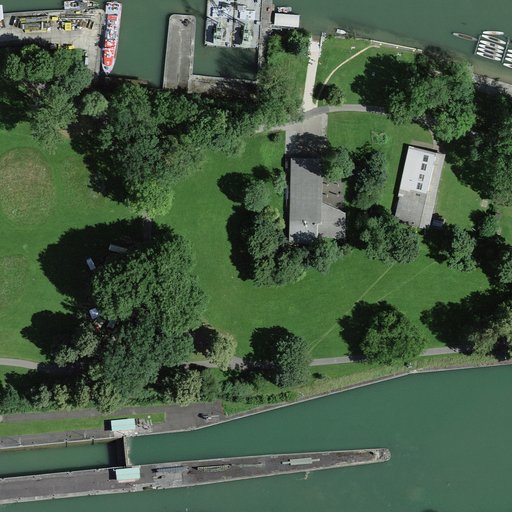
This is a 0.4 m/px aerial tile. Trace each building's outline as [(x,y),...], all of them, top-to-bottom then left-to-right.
[(444,155),(408,147),(393,220),(428,228),(444,155)] [(506,153),(491,148),(480,184),(494,189),(506,153)] [(325,160),(292,159),(292,223),(311,223),(310,238),(348,237),(349,214),(324,200),(325,160)] [(135,422),(111,424),(112,435),(136,433),(135,422)] [(141,482),(140,471),(116,473),(117,484),(141,482)]
